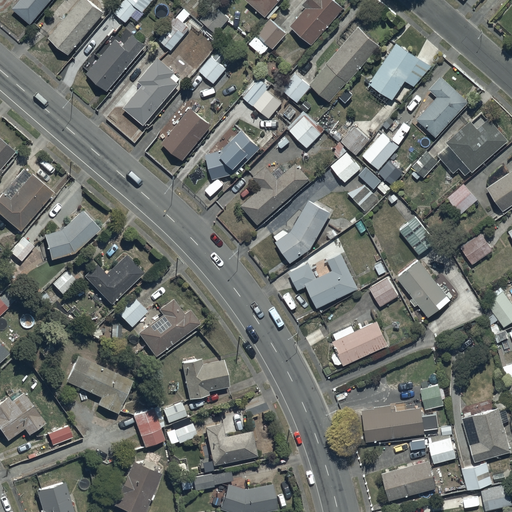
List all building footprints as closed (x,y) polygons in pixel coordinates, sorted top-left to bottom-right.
[(16,0),(11,7),(29,24),(49,0),(16,0)] [(78,0),(48,36),(68,54),(104,11),(90,0),(78,0)] [(123,0),(113,12),(125,22),(137,8),(142,12),(151,0),(123,0)] [(246,0),(265,16),(278,0),(246,0)] [(289,25),(310,44),(344,7),(336,0),(303,0),(301,3),(305,7),(289,25)] [(216,33),(229,18),(212,4),(199,19),(216,33)] [(157,39),(171,49),(189,27),(175,16),(157,39)] [(261,53),(268,45),(272,49),(286,33),(269,18),(248,42),(261,53)] [(368,33),(358,25),(325,62),(327,63),(309,83),(329,100),(346,80),(347,81),(379,44),(373,39),(375,36),(370,32),(368,33)] [(86,72),(106,89),(144,44),(131,33),(121,44),(114,38),(86,72)] [(396,44),(370,83),(393,99),(405,81),(414,87),(428,66),(396,44)] [(198,70),(213,83),(221,90),(234,74),(211,55),(198,70)] [(123,106),(143,124),(179,82),(177,80),(179,78),(173,73),(175,71),(157,56),(137,80),(142,84),(123,106)] [(297,102),(311,86),(294,71),(281,87),(297,102)] [(416,117),(436,136),(469,100),(441,74),(428,88),(436,96),(416,117)] [(243,96),(270,117),(282,102),(266,89),(271,84),(261,75),(243,96)] [(190,106),(161,142),(182,159),(211,123),(190,106)] [(289,130),(307,147),(321,132),(303,115),(289,130)] [(445,141),(472,171),(509,139),(489,117),(476,128),(470,120),(445,141)] [(356,154),(369,139),(354,125),(340,140),(356,154)] [(212,178),(235,172),(260,146),(242,129),(223,148),(205,153),(212,178)] [(362,154),(378,169),(399,146),(382,131),(362,154)] [(0,138),(0,167),(14,151),(0,138)] [(421,174),(423,177),(438,161),(426,150),(412,166),(415,169),(411,173),(417,179),(421,174)] [(331,165),(344,181),(360,168),(347,152),(331,165)] [(257,224),(310,178),(296,162),(277,178),(265,165),(253,176),(261,186),(240,204),(257,224)] [(358,175),(373,188),(381,179),(366,166),(358,175)] [(503,210),(511,204),(511,169),(487,187),(503,210)] [(0,192),(0,214),(18,230),(52,192),(31,173),(8,199),(1,192),(0,192)] [(456,217),(477,198),(464,183),(443,201),(456,217)] [(289,261),(311,247),(331,211),(308,199),(290,230),(275,240),(289,261)] [(49,259),(73,253),(99,228),(81,209),(60,229),(43,234),(49,259)] [(416,217),(399,230),(418,254),(435,240),(416,217)] [(469,263),(492,250),(482,232),(459,246),(469,263)] [(9,251),(21,261),(33,246),(22,236),(9,251)] [(316,307),(358,287),(341,251),(326,259),(331,269),(316,277),(308,261),(288,271),(297,290),(305,286),(316,307)] [(95,263),(82,275),(110,304),(143,272),(125,253),(105,273),(95,263)] [(396,276),(428,316),(450,298),(418,258),(396,276)] [(76,280),(66,269),(52,283),(62,294),(76,280)] [(398,295),(387,276),(368,287),(380,306),(398,295)] [(511,300),(502,287),(484,299),(493,312),(487,317),(491,323),(498,319),(503,327),(511,320),(511,300)] [(0,312),(16,297),(8,289),(0,297),(0,312)] [(44,291),(35,298),(43,309),(53,301),(44,291)] [(129,294),(114,310),(131,326),(146,311),(129,294)] [(161,313),(137,332),(155,356),(199,322),(189,309),(183,313),(171,298),(158,308),(161,313)] [(376,319),(354,330),(352,324),(332,334),(335,340),(333,341),(335,346),(337,345),(340,351),(332,354),(337,365),(343,362),(344,365),(388,343),(376,319)] [(497,323),(490,326),(497,342),(508,337),(505,329),(500,331),(497,323)] [(121,325),(110,324),(110,337),(120,337),(121,325)] [(50,343),(39,351),(44,359),(55,350),(50,343)] [(117,372),(76,354),(65,380),(99,395),(95,403),(117,413),(133,377),(118,370),(117,372)] [(200,357),(179,361),(188,400),(208,395),(207,391),(228,386),(222,360),(201,364),(200,357)] [(511,362),(503,365),(506,377),(511,375),(511,362)] [(438,383),(419,388),(425,409),(443,404),(442,400),(446,399),(443,388),(440,389),(438,383)] [(508,420),(504,409),(509,403),(503,397),(507,392),(501,386),(492,398),(495,400),(492,404),(495,407),(461,417),(474,462),(510,451),(502,422),(508,420)] [(43,422),(22,392),(11,400),(10,399),(7,395),(0,400),(0,431),(6,440),(22,429),(26,435),(43,422)] [(180,402),(162,409),(166,422),(185,415),(180,402)] [(395,404),(362,409),(367,442),(425,434),(424,427),(439,425),(437,413),(422,415),(421,406),(396,409),(395,404)] [(164,440),(159,427),(163,426),(161,415),(156,417),(152,408),(132,415),(144,447),(164,440)] [(188,416),(177,420),(178,421),(171,423),(173,430),(177,444),(197,437),(192,422),(190,423),(188,416)] [(67,424),(47,432),(52,444),(72,436),(67,424)] [(443,434),(428,437),(434,464),(458,459),(451,424),(442,426),(443,434)] [(223,436),(222,425),(205,428),(207,445),(202,446),(204,457),(210,456),(211,464),(256,457),(252,432),(223,436)] [(143,459),(141,464),(132,460),(113,504),(130,511),(143,511),(149,500),(151,501),(154,494),(152,494),(161,473),(158,472),(161,467),(143,459)] [(429,459),(381,471),(389,500),(436,488),(429,459)] [(503,472),(490,474),(488,462),(461,468),(466,489),(487,484),(505,480),(503,472)] [(184,464),(171,465),(172,478),(185,476),(184,464)] [(211,473),(191,477),(194,491),(213,487),(213,485),(233,481),(233,479),(246,477),(244,469),(231,472),(230,470),(211,474),(211,473)] [(65,482),(35,489),(40,511),(39,511),(73,511),(72,506),(74,506),(72,500),(69,500),(65,482)] [(242,489),(226,484),(219,508),(230,511),(258,511),(276,509),(271,483),(242,489)] [(507,483),(480,489),(486,510),(511,504),(507,483)]
